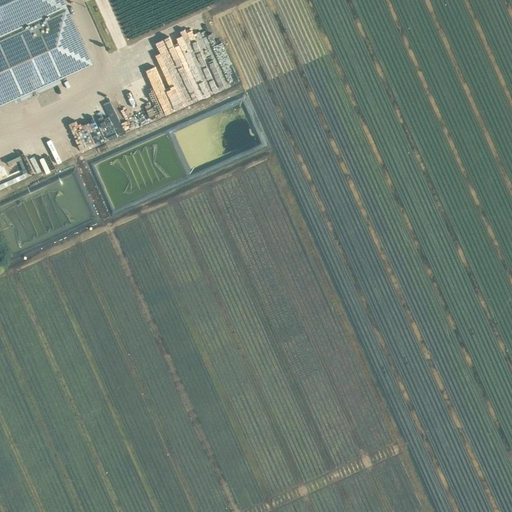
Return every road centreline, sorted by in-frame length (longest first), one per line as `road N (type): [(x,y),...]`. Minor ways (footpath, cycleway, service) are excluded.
road 1 (unknown): [(234,511),(54,101)]
road 2 (unknown): [(252,511),(401,446)]
road 3 (unknown): [(115,50),(230,0)]
